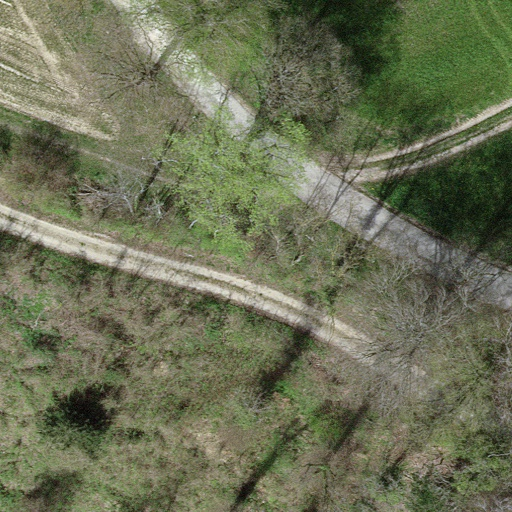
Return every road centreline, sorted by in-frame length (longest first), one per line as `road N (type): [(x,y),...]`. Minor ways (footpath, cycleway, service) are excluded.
road 1 (track): [(511,421),(463,411),(0,210)]
road 2 (unclassified): [(149,0),(186,63),(280,151),(400,228),(511,280)]
road 3 (track): [(511,113),(456,151),(320,177)]
